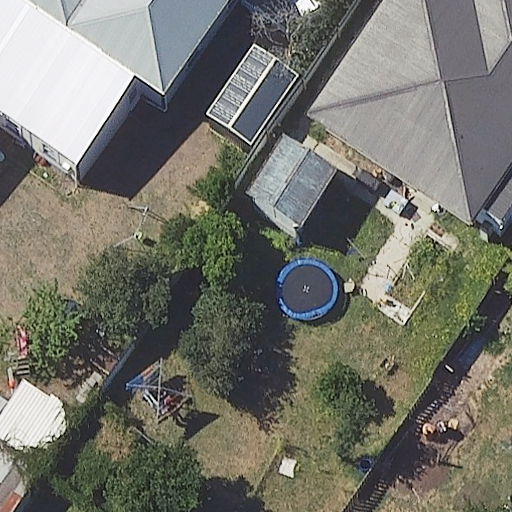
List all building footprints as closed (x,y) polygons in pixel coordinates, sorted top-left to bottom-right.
[(0,0),(0,130),(107,204),(161,125),(194,148),(296,0),(0,0)] [(511,0),(507,0),(492,24),(456,0),(422,0),(328,142),(498,254),(511,233),(511,0)] [(299,161),(263,217),(318,253),(354,196),(299,161)] [(334,366),(266,329),(230,396),(298,433),(334,366)] [(511,431),(473,476),(511,510),(511,431)] [(0,511),(32,511),(49,486),(0,455),(0,511)]
